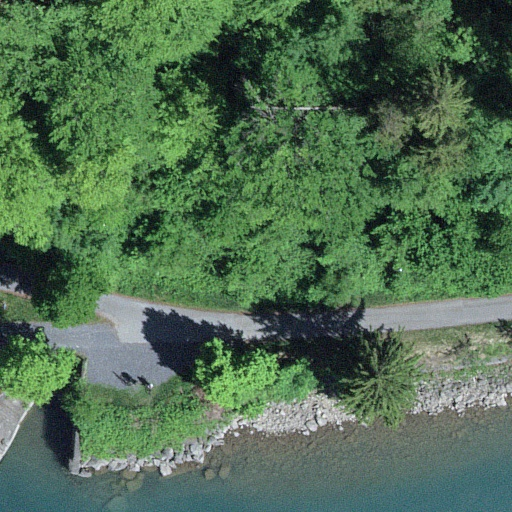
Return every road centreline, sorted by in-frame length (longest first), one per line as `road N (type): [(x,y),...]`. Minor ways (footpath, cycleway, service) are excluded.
road 1 (unclassified): [(511,300),(227,318)]
road 2 (unclassified): [(227,318),(0,272)]
road 3 (unclassified): [(227,318),(0,336)]
